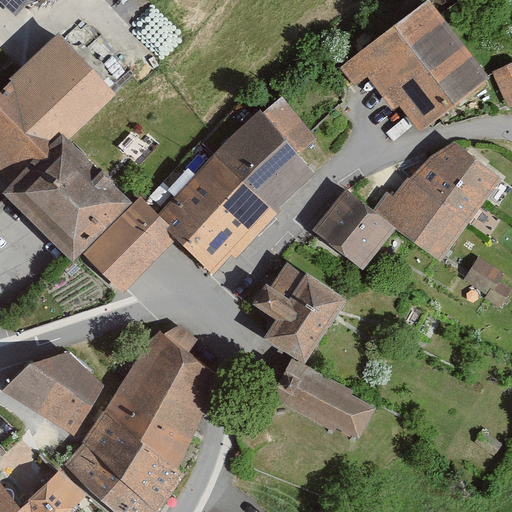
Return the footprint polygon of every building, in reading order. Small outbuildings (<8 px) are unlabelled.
[(0,0),(0,1),(18,17),(33,0),(0,0)] [(419,133),(489,81),(430,2),(341,68),(355,87),(366,78),(394,115),(402,108),(419,133)] [(116,93),(61,36),(0,95),(0,175),(15,191),(67,141),(116,93)] [(511,107),(511,63),(492,73),(509,109),(511,107)] [(261,112),(213,156),(277,216),(314,174),(261,112)] [(82,255),(132,205),(67,141),(15,191),(8,197),(74,262),(82,255)] [(395,229),(440,262),(503,180),(453,143),(439,151),(413,172),(393,196),(389,193),(374,212),(395,229)] [(177,240),(212,276),(231,256),(236,259),(277,216),(213,156),(155,213),(177,240)] [(348,191),(315,232),(363,270),(395,229),(374,212),(348,191)] [(132,205),(82,255),(122,294),(177,240),(155,213),(139,198),(132,205)] [(476,257),(464,280),(496,301),(503,289),(491,283),(498,270),(476,257)] [(305,366),(347,301),(306,274),(289,300),(264,285),(251,306),(275,321),(263,339),(305,366)] [(165,335),(158,331),(113,399),(188,459),(221,377),(189,353),(198,340),(179,326),(165,335)] [(75,436),(104,385),(69,352),(31,364),(3,391),(75,436)] [(292,363),(272,400),(357,444),(376,407),(292,363)] [(158,511),(172,495),(188,459),(113,399),(92,430),(64,466),(114,511),(158,511)] [(0,471),(0,511),(70,511),(88,496),(60,471),(26,500),(0,471)]
